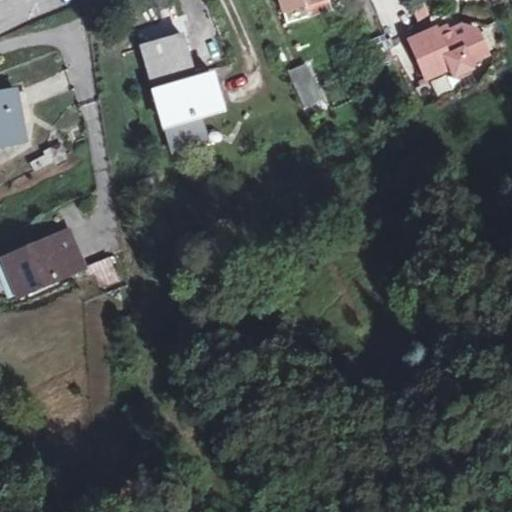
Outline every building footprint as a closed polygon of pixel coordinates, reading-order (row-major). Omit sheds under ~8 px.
[(308,18),(302,0),(282,0),(290,24),(308,18)] [(302,0),(308,18),(319,14),(330,11),(326,0),(302,0)] [(415,23),(429,16),(421,1),(407,8),(415,23)] [(462,28),(446,35),(436,39),(434,34),(433,31),(408,41),(425,80),(449,70),(453,78),(469,71),(467,66),(486,57),(475,33),(462,28)] [(444,30),(434,34),(436,39),(446,35),(444,30)] [(143,48),(154,87),(193,76),(183,38),(143,48)] [(361,48),(369,65),(374,63),(378,69),(394,63),(384,40),(361,48)] [(341,64),(347,77),(363,70),(358,57),(341,64)] [(289,74),(305,108),(322,102),(307,67),(289,74)] [(211,71),(193,76),(154,87),(165,128),(222,113),(211,71)] [(449,76),(432,81),(437,97),(454,92),(449,76)] [(23,125),(16,95),(15,92),(0,95),(0,147),(26,143),(23,125)] [(26,93),(16,95),(23,125),(32,124),(26,93)] [(31,165),(35,173),(65,157),(60,146),(44,154),(45,157),(31,165)] [(4,262),(20,298),(84,270),(67,235),(4,262)] [(112,257),(90,264),(98,290),(120,283),(112,257)]
